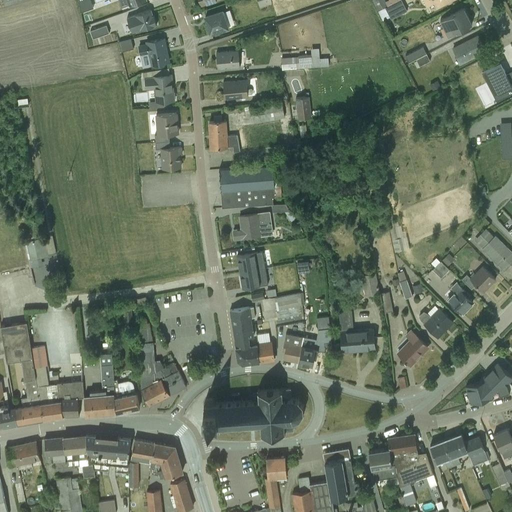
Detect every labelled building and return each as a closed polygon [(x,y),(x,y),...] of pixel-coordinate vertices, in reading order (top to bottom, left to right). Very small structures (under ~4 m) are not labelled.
[(89,0),(93,10),(105,6),(102,0),(89,0)] [(385,0),(395,21),(418,10),(412,0),(385,0)] [(453,0),(422,0),(426,7),(433,4),(435,9),(453,0)] [(281,5),(274,7),(276,14),(283,11),(281,5)] [(445,37),(472,24),(464,8),(437,21),(445,37)] [(208,34),(228,27),(222,9),(202,16),(208,34)] [(131,33),(155,25),(150,10),(126,18),(131,33)] [(458,63),(485,50),(477,34),(450,47),(458,63)] [(149,65),(168,62),(164,36),(144,39),(145,44),(135,45),(137,55),(147,54),(149,65)] [(429,58),(432,65),(441,61),(435,46),(415,54),(418,63),(429,58)] [(293,70),(331,67),(330,48),(322,48),(323,55),(292,57),(293,70)] [(216,71),(237,70),(236,49),(215,50),(216,71)] [(422,62),(426,70),(432,67),(428,59),(422,62)] [(497,100),(511,92),(511,70),(507,73),(503,63),(483,72),(497,100)] [(154,108),(175,106),(171,73),(143,76),(145,88),(152,88),(154,108)] [(222,99),(247,97),(246,78),(220,80),(222,99)] [(310,110),(320,107),(316,95),(306,98),(310,110)] [(262,111),(262,122),(286,121),(286,110),(262,111)] [(155,135),(177,133),(176,112),(153,114),(155,135)] [(208,149),(227,147),(225,121),(206,122),(208,149)] [(160,169),(180,168),(179,146),(159,147),(160,169)] [(221,206),(271,203),(269,165),(219,168),(221,206)] [(283,203),(283,213),(299,212),(299,203),(283,203)] [(233,242),(272,236),(268,211),(239,215),(241,227),(231,229),(233,242)] [(503,271),(511,261),(511,253),(494,235),(481,248),(503,271)] [(239,272),(265,268),(262,251),(236,256),(239,272)] [(448,256),(441,262),(445,267),(439,272),(450,283),(462,272),(448,256)] [(457,256),(453,260),(460,267),(463,264),(457,256)] [(318,271),(317,261),(307,262),(308,272),(318,271)] [(481,292),(495,280),(481,265),(468,277),(481,292)] [(242,289),(268,284),(265,268),(239,272),(242,289)] [(414,271),(406,274),(416,298),(424,295),(414,271)] [(371,275),(375,295),(386,293),(382,273),(371,275)] [(424,286),(426,293),(433,291),(431,284),(424,286)] [(461,314),(474,302),(458,286),(445,298),(461,314)] [(285,296),(286,310),(313,308),(312,294),(285,296)] [(229,309),(232,328),(252,326),(250,307),(229,309)] [(437,337),(453,322),(439,307),(423,323),(437,337)] [(39,319),(13,323),(19,362),(33,360),(36,381),(48,379),(50,390),(61,388),(55,344),(43,346),(39,319)] [(340,350),(373,349),(372,323),(339,325),(340,350)] [(233,345),(254,343),(252,326),(232,328),(233,345)] [(409,367),(429,348),(410,329),(403,336),(407,340),(394,353),(409,367)] [(258,362),(274,361),(272,342),(256,344),(258,362)] [(295,364),(299,344),(285,342),(281,362),(295,364)] [(258,362),(256,344),(234,346),(236,365),(258,362)] [(295,364),(311,367),(315,348),(299,344),(295,364)] [(124,379),(124,353),(111,354),(112,379),(124,379)] [(94,382),(93,369),(83,370),(83,382),(94,382)] [(168,395),(185,386),(177,370),(160,379),(168,395)] [(466,406),(511,392),(511,391),(507,375),(461,389),(466,406)] [(168,395),(160,379),(139,389),(147,405),(168,395)] [(5,398),(13,398),(13,380),(5,380),(5,398)] [(253,393),(253,400),(216,403),(212,398),(207,399),(204,404),(204,405),(204,407),(204,409),(203,409),(205,422),(212,421),(212,426),(255,423),(255,430),(261,430),(261,431),(260,431),(260,433),(261,433),(261,434),(263,434),(262,432),(283,431),(283,432),(284,432),(284,431),(286,431),(293,430),(293,420),(298,418),(299,419),(300,419),(299,418),(302,412),(304,413),(304,412),(303,411),(302,406),(303,405),(303,404),(302,404),(298,400),(299,399),(298,398),(297,399),(291,398),(291,396),(290,388),(283,389),(281,389),(281,387),(280,387),(280,389),(259,390),(259,389),(258,389),(258,390),(257,390),(257,391),(258,391),(258,393),(253,393)] [(114,413),(137,408),(133,389),(110,394),(114,413)] [(114,413),(110,394),(81,395),(83,415),(114,413)] [(60,417),(77,416),(76,399),(59,400),(60,417)] [(60,417),(59,400),(38,403),(41,420),(60,417)] [(15,423),(41,420),(38,403),(13,407),(15,423)] [(0,426),(15,423),(13,407),(0,409),(0,426)] [(503,458),(511,454),(511,440),(507,429),(494,435),(503,458)] [(425,450),(416,451),(413,433),(387,436),(389,447),(391,465),(400,486),(435,475),(425,450)] [(62,454),(84,453),(85,434),(61,436),(62,454)] [(108,456),(110,437),(85,434),(84,453),(108,456)] [(435,463),(465,452),(458,434),(428,445),(435,463)] [(44,456),(62,454),(61,436),(43,437),(44,456)] [(108,456),(125,457),(127,438),(110,437),(108,456)] [(473,464),(487,458),(478,437),(464,443),(473,464)] [(130,438),(129,458),(148,459),(150,440),(130,438)] [(174,444),(150,440),(148,459),(159,463),(174,444)] [(9,465),(39,460),(35,442),(6,447),(9,465)] [(164,479),(182,473),(174,447),(159,464),(164,479)] [(368,468),(391,465),(389,447),(366,450),(368,468)] [(332,499),(356,495),(349,448),(325,452),(332,499)] [(280,504),(277,479),(285,478),(283,457),(263,459),(269,506),(280,504)] [(511,463),(511,462),(502,466),(510,486),(511,485),(511,463)] [(306,511),(327,511),(322,482),(319,482),(317,470),(309,472),(312,488),(303,490),(306,511)] [(92,511),(86,474),(66,477),(71,511),(92,511)] [(176,511),(192,507),(184,479),(167,484),(176,511)] [(382,498),(373,501),(376,511),(383,511),(386,511),(382,498)] [(110,499),(110,511),(126,511),(126,499),(110,499)] [(444,503),(448,511),(456,508),(452,499),(444,503)]
